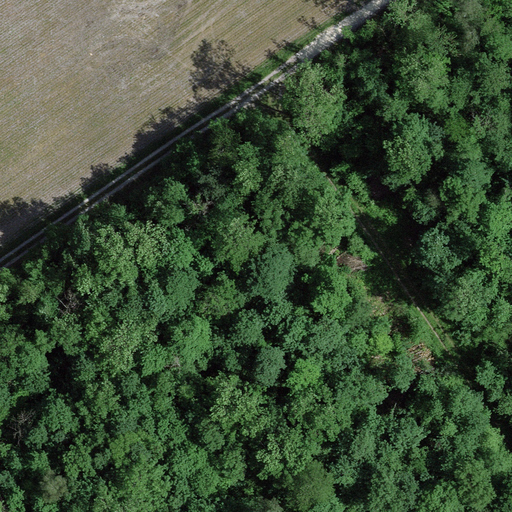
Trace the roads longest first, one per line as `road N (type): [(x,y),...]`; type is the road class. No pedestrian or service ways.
road 1 (track): [(0,266),(385,0)]
road 2 (track): [(272,78),(511,428)]
